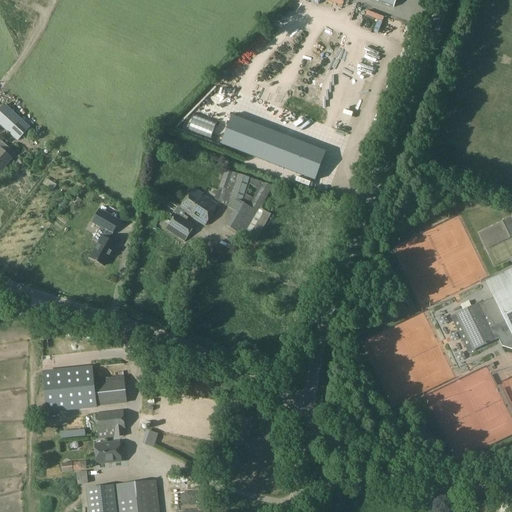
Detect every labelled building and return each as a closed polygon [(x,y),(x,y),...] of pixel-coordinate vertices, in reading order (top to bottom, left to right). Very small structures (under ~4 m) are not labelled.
[(25,27),(30,12),(0,0),(0,18),(3,19),(25,27)] [(304,0),(307,1),(306,3),(322,9),(323,6),(332,9),(335,0),(304,0)] [(350,39),(342,37),(345,27),(337,25),(339,18),(335,9),(333,22),(324,20),(320,22),(332,24),(333,28),(321,33),(329,35),(330,37),(335,35),(333,43),(325,42),(321,44),(343,48),(341,43),(349,44),(350,39)] [(309,21),(305,36),(313,38),(318,24),(309,21)] [(169,101),(182,82),(136,52),(122,74),(126,77),(125,79),(134,85),(132,88),(143,96),(148,88),(169,101)] [(56,63),(37,99),(50,106),(69,70),(56,63)] [(42,187),(90,133),(83,127),(109,98),(98,88),(59,132),(67,138),(32,177),(42,187)] [(134,123),(138,116),(134,112),(126,107),(121,103),(112,98),(107,102),(101,113),(107,120),(102,129),(95,135),(94,137),(104,148),(113,153),(117,150),(130,126),(134,123)] [(29,129),(4,106),(0,110),(0,124),(18,141),(29,129)] [(232,116),(220,145),(315,181),(326,153),(270,131),(232,116)] [(0,170),(10,159),(5,154),(9,150),(0,141),(0,170)] [(69,179),(87,189),(104,157),(87,147),(69,179)] [(227,200),(235,174),(224,169),(214,200),(220,204),(218,207),(224,210),(226,204),(234,210),(238,203),(227,200)] [(248,178),(235,174),(227,200),(238,203),(238,201),(241,203),(248,178)] [(263,183),(248,207),(257,212),(273,187),(263,183)] [(193,188),(176,213),(165,228),(184,241),(194,226),(186,220),(189,215),(204,226),(217,205),(202,195),(203,194),(193,188)] [(75,196),(71,202),(78,207),(82,201),(75,196)] [(238,203),(234,210),(224,225),(242,236),(257,212),(248,207),(241,203),(238,201),(238,203)] [(511,222),(510,218),(502,222),(510,239),(511,238),(511,222)] [(112,251),(98,243),(86,264),(100,272),(103,266),(112,251)] [(482,302),(461,312),(449,317),(466,354),(498,339),(501,347),(511,350),(511,269),(485,283),(493,298),(482,303),(482,302)] [(91,368),(42,374),(44,393),(63,391),(66,411),(96,408),(91,368)] [(63,391),(44,393),(46,414),(66,411),(63,391)] [(95,415),(97,434),(113,432),(114,438),(125,437),(124,430),(125,430),(123,411),(95,415)] [(142,445),(153,448),(158,435),(147,431),(142,445)] [(119,443),(95,445),(97,464),(121,462),(119,443)] [(71,465),(71,463),(61,464),(62,472),(72,471),(72,470),(71,465)] [(85,470),(76,471),(77,488),(86,487),(85,470)] [(159,511),(156,481),(113,486),(116,511),(159,511)] [(116,511),(113,486),(85,490),(88,511),(116,511)]
